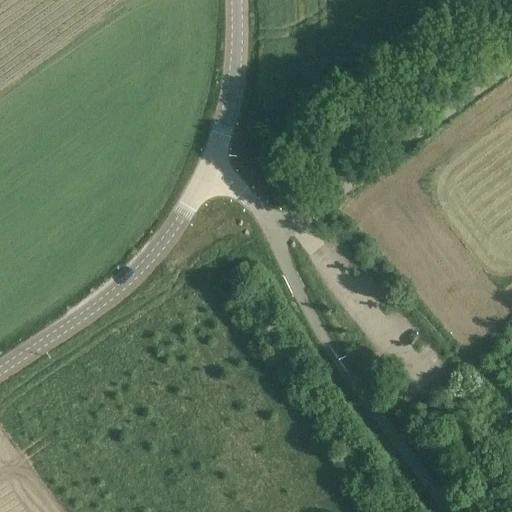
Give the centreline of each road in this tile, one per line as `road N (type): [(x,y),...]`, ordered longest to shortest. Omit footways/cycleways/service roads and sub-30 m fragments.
road 1 (unclassified): [(511,63),(299,220),(274,228),(244,195),(209,174)]
road 2 (tertiary): [(0,373),(143,267),(209,174)]
road 3 (tertiary): [(209,174),(233,76),(235,0)]
